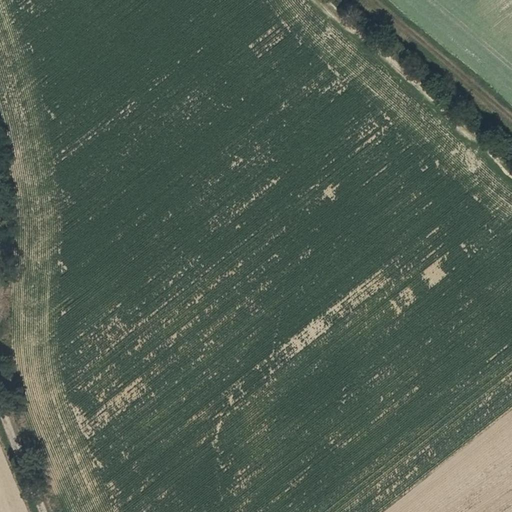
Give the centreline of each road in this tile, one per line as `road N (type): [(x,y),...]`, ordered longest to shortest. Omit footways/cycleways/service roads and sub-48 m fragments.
road 1 (track): [(373,0),(511,118)]
road 2 (track): [(0,376),(51,511)]
